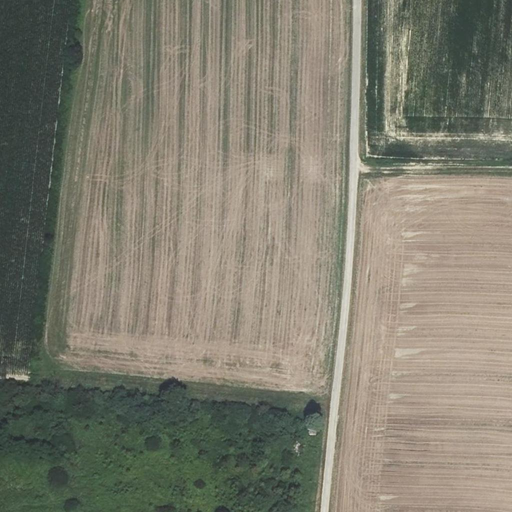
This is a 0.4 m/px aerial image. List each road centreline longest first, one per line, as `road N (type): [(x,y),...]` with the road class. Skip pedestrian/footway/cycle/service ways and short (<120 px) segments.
road 1 (unclassified): [(357,0),(352,212),(323,511)]
road 2 (track): [(353,167),(511,169)]
